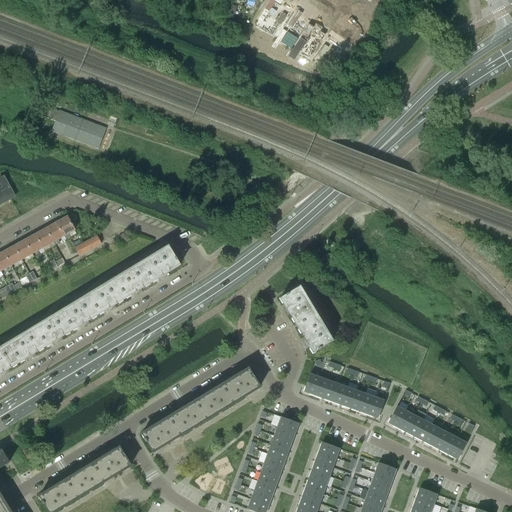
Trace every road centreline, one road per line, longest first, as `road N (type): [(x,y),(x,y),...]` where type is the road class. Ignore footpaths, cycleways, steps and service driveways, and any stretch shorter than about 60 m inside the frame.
road 1 (residential): [(0,238),(70,198),(186,245),(203,269),(0,393)]
road 2 (secondary): [(377,149),(209,289),(0,416)]
road 3 (residential): [(511,505),(281,395),(247,352)]
road 4 (secondary): [(511,34),(464,61),(377,149)]
road 5 (secondary): [(377,149),(511,55)]
road 6 (residential): [(0,503),(124,428)]
road 7 (residential): [(124,428),(247,352)]
